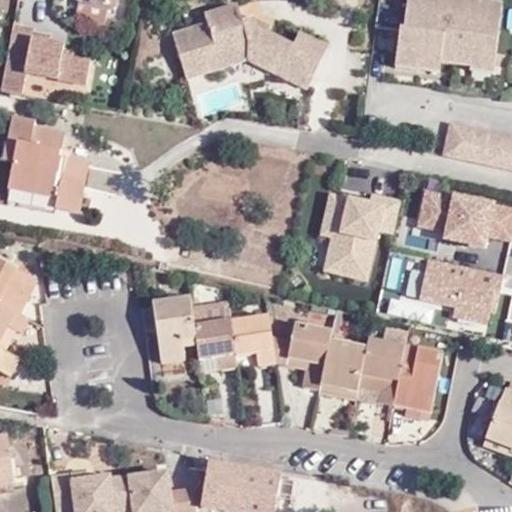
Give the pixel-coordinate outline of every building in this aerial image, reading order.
[(78,0),(78,2),(79,3),(115,11),(117,0),(78,0)] [(469,66),(469,71),(492,73),(500,3),(478,0),(405,0),(403,29),(398,28),(392,66),(438,71),(440,63),(469,66)] [(286,37),(264,27),(240,16),(234,1),(203,12),(206,20),(173,31),(187,75),(246,54),(302,81),(320,41),(292,29),(286,37)] [(268,21),(255,13),(240,16),(264,27),(268,21)] [(25,73),(87,84),(91,60),(62,55),(64,45),(48,42),(32,39),(33,33),(34,29),(13,26),(2,89),(22,94),(25,73)] [(33,33),(32,39),(48,42),(50,36),(33,33)] [(42,182),(59,186),(57,198),(55,209),(78,213),(88,167),(59,159),(63,135),(34,128),(34,123),(11,119),(2,160),(14,163),(9,181),(40,188),(42,182)] [(511,134),(446,121),(440,153),(511,168),(511,134)] [(9,181),(8,188),(57,198),(59,186),(42,182),(40,188),(9,181)] [(341,191),(325,268),(369,277),(385,200),(341,191)] [(488,254),(491,242),(511,246),(511,211),(428,194),(420,233),(448,239),(447,245),(488,254)] [(503,294),(506,278),(431,262),(423,301),(458,308),(456,318),(490,325),(497,293),(503,294)] [(33,282),(0,265),(0,306),(18,315),(33,282)] [(503,294),(497,293),(492,312),(498,314),(503,294)] [(184,349),(184,343),(196,341),(194,324),(190,298),(153,304),(162,362),(186,359),(184,349)] [(0,336),(6,325),(20,331),(26,320),(18,315),(0,306),(0,336)] [(258,353),(260,365),(275,363),(271,337),(268,318),(231,322),(236,356),(258,353)] [(236,356),(231,322),(230,319),(194,324),(196,341),(197,347),(199,364),(223,361),(224,370),(237,367),(236,356)] [(332,342),(333,334),(333,331),(297,324),(293,342),(290,359),(288,365),(308,370),(304,387),(323,391),(332,342)] [(288,365),(290,359),(293,342),(271,337),(275,363),(288,365)] [(196,341),(184,343),(184,349),(197,347),(196,341)] [(362,389),(370,350),(332,342),(323,391),(323,392),(340,396),(340,388),(361,391),(362,389)] [(396,407),(407,349),(371,342),(370,350),(362,389),(386,394),(383,405),(396,407)] [(0,366),(9,371),(16,357),(0,347),(0,366)] [(433,415),(445,357),(407,349),(396,407),(433,415)] [(340,396),(360,400),(361,391),(340,388),(340,396)] [(511,388),(511,389),(492,437),(511,445),(511,388)] [(383,405),(386,394),(362,389),(361,391),(360,400),(383,405)] [(511,445),(492,437),(489,444),(511,453),(511,445)] [(3,440),(0,440),(0,486),(10,485),(3,440)] [(208,465),(199,509),(221,511),(273,511),(279,476),(208,465)] [(172,493),(169,473),(119,480),(124,511),(194,511),(190,490),(172,493)] [(86,481),(85,474),(52,478),(56,510),(74,507),(74,511),(124,511),(119,480),(109,481),(109,478),(86,481)] [(309,511),(314,480),(279,476),(273,511),(309,511)] [(0,494),(11,493),(10,485),(0,486),(0,494)]
